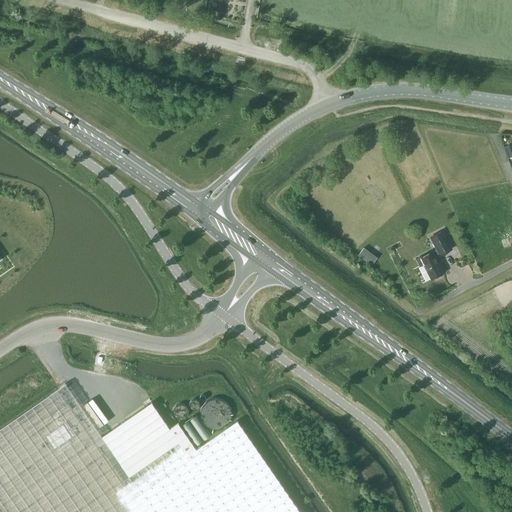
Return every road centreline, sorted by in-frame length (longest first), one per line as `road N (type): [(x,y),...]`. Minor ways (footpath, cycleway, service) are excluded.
road 1 (unclassified): [(0,103),(115,183),(192,292),(223,315)]
road 2 (unclassified): [(329,104),(298,62),(63,0)]
road 3 (unclassified): [(223,315),(380,432),(407,466),(427,511)]
road 4 (unclassified): [(0,350),(50,324),(182,344),(223,315)]
road 5 (primary): [(0,83),(196,218)]
road 6 (primary): [(199,203),(0,73)]
road 7 (primary): [(456,395),(270,254)]
road 8 (primary): [(270,270),(456,395)]
road 9 (secondary): [(329,104),(403,90),(511,103)]
